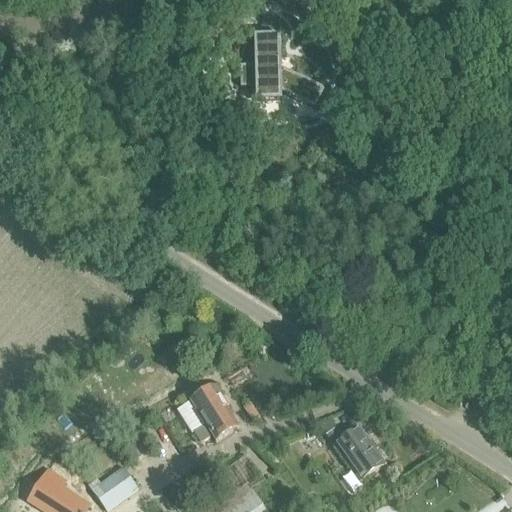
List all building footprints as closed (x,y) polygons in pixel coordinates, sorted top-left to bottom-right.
[(255,70),(240,70),(240,92),(256,92),(256,108),(282,107),(282,96),(315,112),(325,92),(281,72),(280,37),(254,38),(255,66),(259,66),(259,70),(255,70)] [(499,102),(505,82),(463,68),(459,67),(457,72),(452,87),(499,102)] [(172,102),(125,75),(101,115),(147,142),(172,102)] [(438,136),(453,93),(434,85),(418,129),(438,136)] [(212,440),(216,445),(239,431),(225,409),(228,407),(217,389),(190,406),(205,429),(194,436),(201,447),(212,440)] [(260,419),(251,405),(243,410),(252,424),(260,419)] [(354,421),(329,436),(334,445),(359,429),(354,421)] [(359,432),(334,449),(352,475),(342,482),(353,498),(363,491),(359,486),(384,468),(359,432)] [(92,495),(104,511),(110,511),(137,493),(123,473),(92,495)] [(48,474),(27,508),(33,511),(89,511),(91,509),(63,492),(67,485),(48,474)] [(262,511),(249,491),(217,511),(262,511)]
